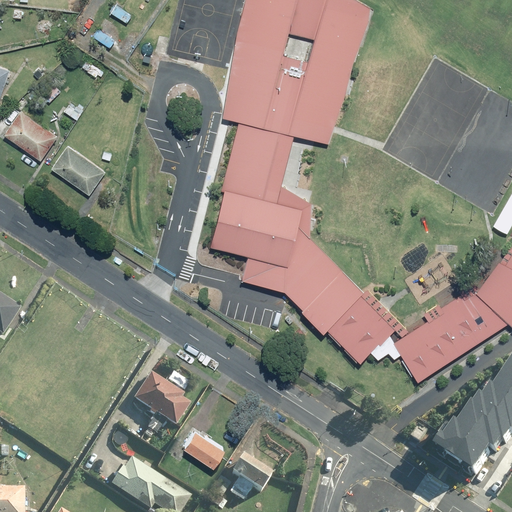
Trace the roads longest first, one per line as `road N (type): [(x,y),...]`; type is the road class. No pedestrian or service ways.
road 1 (residential): [(0,209),(355,441)]
road 2 (residential): [(355,441),(463,511)]
